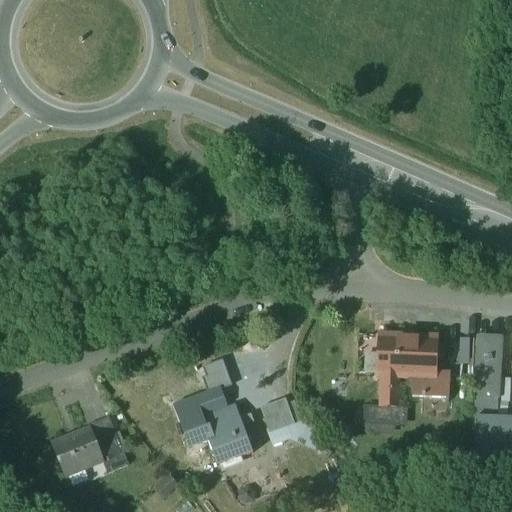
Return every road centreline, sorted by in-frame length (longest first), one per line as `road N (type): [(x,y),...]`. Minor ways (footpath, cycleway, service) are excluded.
road 1 (secondary): [(156,81),(511,229)]
road 2 (secondary): [(22,103),(68,126),(94,126),(120,118),(156,81)]
